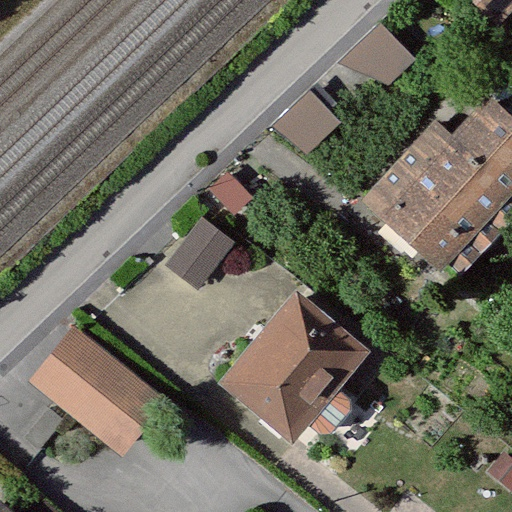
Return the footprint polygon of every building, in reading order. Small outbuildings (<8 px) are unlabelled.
[(511,8),(511,0),(472,0),(498,23),(511,8)] [(384,22),(341,61),(393,84),(415,59),(384,22)] [(312,91),(277,124),(309,153),(341,122),(312,91)] [(511,113),(491,94),(453,135),(437,121),(363,199),(434,266),(443,256),(462,274),(511,221),(511,113)] [(246,184),(230,168),(203,196),(219,212),(246,184)] [(235,242),(204,219),(171,265),(202,287),(235,242)] [(370,348),(300,289),(224,378),(294,437),(370,348)] [(164,399),(73,330),(34,380),(125,450),(164,399)] [(511,458),(505,454),(491,474),(511,489),(511,458)] [(21,511),(6,496),(0,502),(0,511),(21,511)]
